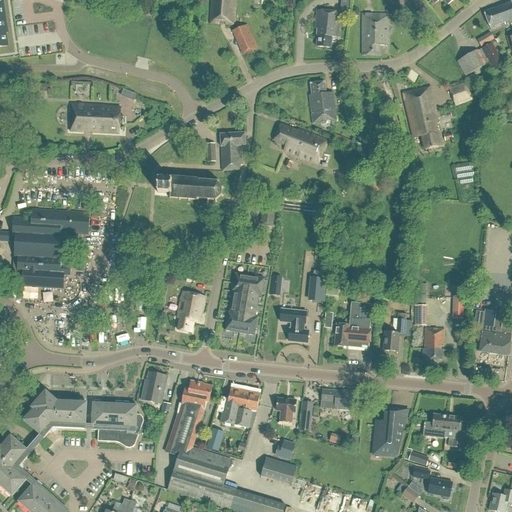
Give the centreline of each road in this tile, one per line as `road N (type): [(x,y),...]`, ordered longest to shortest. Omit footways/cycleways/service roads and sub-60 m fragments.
road 1 (secondary): [(493,392),(202,362)]
road 2 (residential): [(202,362),(247,159),(245,90)]
road 3 (residential): [(245,90),(297,70),(401,62),(485,0)]
road 4 (residential): [(112,160),(107,244),(86,300),(19,318)]
road 5 (residential): [(112,160),(245,90)]
road 6 (unclassified): [(470,511),(493,392)]
